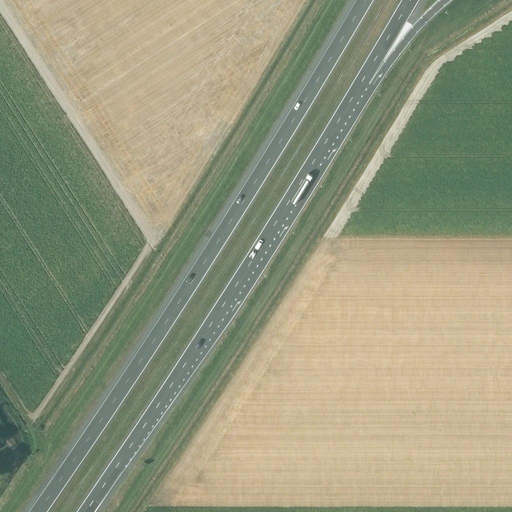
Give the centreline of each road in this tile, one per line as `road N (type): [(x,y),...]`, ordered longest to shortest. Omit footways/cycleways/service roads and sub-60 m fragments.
road 1 (motorway): [(363,0),(38,511)]
road 2 (motorway): [(85,511),(356,90)]
road 3 (motorway): [(356,90),(372,85),(444,0)]
